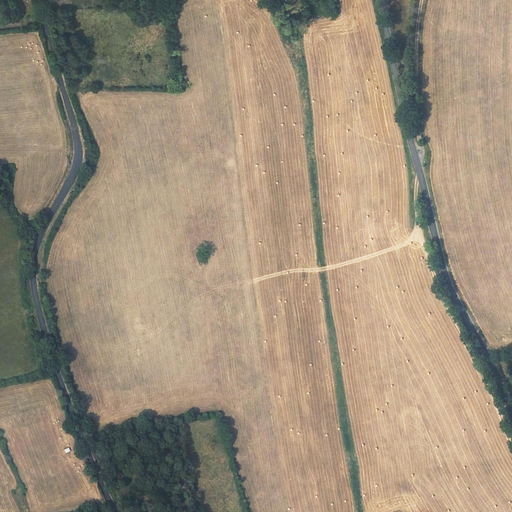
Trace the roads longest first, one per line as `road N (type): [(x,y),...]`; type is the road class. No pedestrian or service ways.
road 1 (unclassified): [(40,0),(76,159),(30,255),(30,279),(80,438),(114,511)]
road 2 (unclassified): [(511,413),(450,282),(375,0)]
